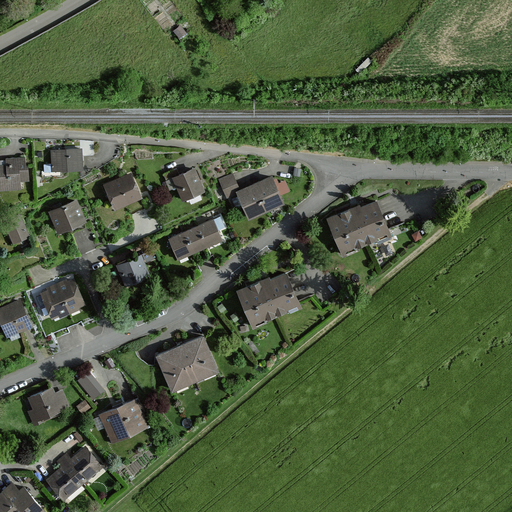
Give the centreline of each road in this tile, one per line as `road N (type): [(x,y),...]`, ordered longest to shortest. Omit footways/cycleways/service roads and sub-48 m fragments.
road 1 (track): [(499,173),(495,190),(111,511)]
road 2 (residential): [(0,389),(167,318),(329,190),(346,167)]
road 3 (residential): [(0,133),(123,139),(346,167)]
road 4 (residential): [(346,167),(511,172)]
